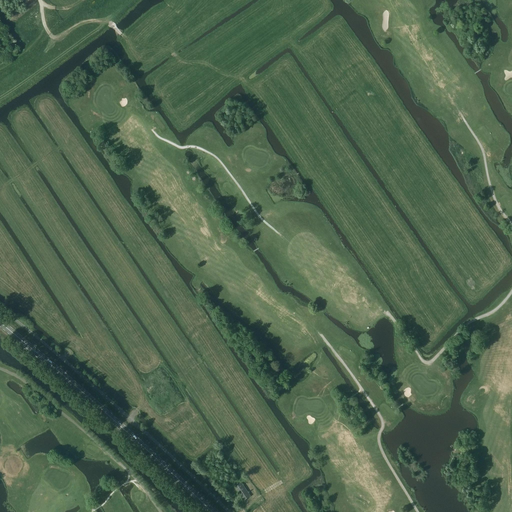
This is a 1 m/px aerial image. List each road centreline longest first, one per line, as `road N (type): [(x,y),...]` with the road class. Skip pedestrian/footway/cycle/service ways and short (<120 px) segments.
road 1 (primary): [(212,511),(0,322)]
road 2 (track): [(274,229),(214,155),(155,130)]
road 3 (track): [(141,483),(127,482),(92,510),(82,504),(72,467),(44,463)]
